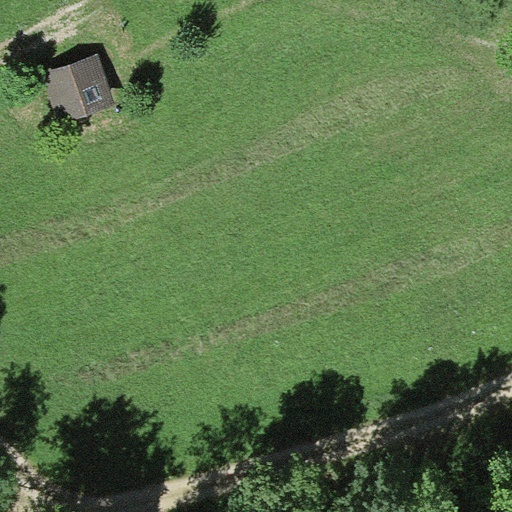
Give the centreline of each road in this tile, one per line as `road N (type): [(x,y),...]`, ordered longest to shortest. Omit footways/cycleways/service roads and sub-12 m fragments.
road 1 (track): [(511,394),(285,476),(148,511)]
road 2 (track): [(447,419),(358,511)]
